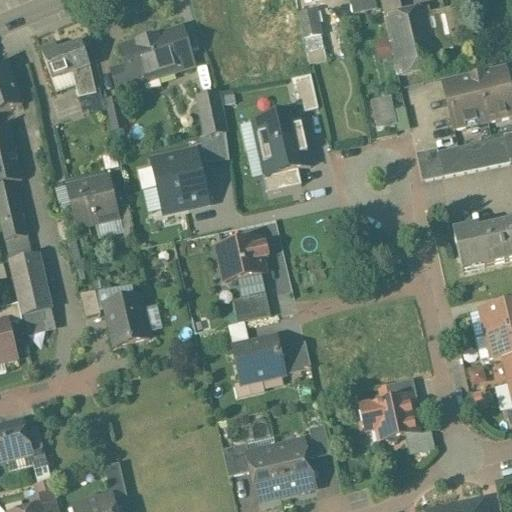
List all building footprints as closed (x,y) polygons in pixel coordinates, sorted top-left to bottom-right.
[(242,0),(250,31),(295,20),(290,0),(242,0)] [(398,0),(381,0),(386,19),(402,16),(398,0)] [(463,8),(431,15),(439,53),(452,50),(453,49),(468,45),(466,35),(469,34),(463,8)] [(402,16),(386,19),(399,79),(443,69),(439,53),(431,15),(429,9),(402,16)] [(316,12),(299,16),(305,42),(319,39),(321,39),(316,12)] [(157,40),(140,45),(139,44),(138,45),(138,46),(132,48),(131,46),(120,50),(121,50),(127,68),(112,73),(118,92),(195,69),(183,30),(164,36),(164,37),(158,39),(156,39),(157,40)] [(319,39),(305,42),(308,56),(319,54),(321,50),(319,39)] [(82,46),(58,54),(56,48),(42,53),(53,82),(73,75),(90,68),(82,46)] [(8,65),(0,67),(0,114),(23,106),(8,65)] [(90,68),(73,75),(79,100),(97,96),(90,68)] [(293,81),(303,114),(320,109),(311,76),(293,81)] [(511,102),(506,77),(484,82),(484,80),(472,83),(472,85),(445,92),(455,134),(467,131),(467,129),(476,127),(477,129),(511,120),(511,102)] [(218,96),(203,99),(209,126),(204,127),(206,140),(227,135),(218,96)] [(407,109),(395,111),(393,97),(373,101),(381,138),(411,132),(407,109)] [(299,115),(256,125),(262,152),(305,142),(299,115)] [(123,120),(111,122),(114,134),(125,132),(123,120)] [(0,215),(7,244),(27,239),(14,185),(22,183),(9,130),(0,131),(0,215)] [(505,141),(438,155),(438,152),(416,156),(422,184),(511,166),(511,162),(511,161),(511,135),(505,138),(505,141)] [(305,142),(262,152),(268,180),(311,170),(305,142)] [(196,155),(153,165),(154,171),(138,174),(143,194),(159,190),(202,181),(196,155)] [(109,179),(67,189),(73,211),(78,231),(80,231),(119,220),(109,179)] [(202,181),(159,190),(165,216),(208,206),(202,181)] [(73,211),(61,214),(68,243),(82,239),(80,231),(78,231),(73,211)] [(511,225),(479,233),(478,229),(454,234),(463,275),(511,263),(511,225)] [(258,241),(217,250),(221,270),(227,269),(230,284),(266,276),(263,261),(269,260),(266,247),(260,248),(258,241)] [(39,257),(11,264),(28,336),(55,330),(51,313),(52,312),(39,257)] [(96,294),(81,297),(86,321),(102,317),(96,294)] [(266,297),(234,304),(239,327),(271,320),(266,297)] [(141,299),(105,307),(116,350),(151,342),(141,299)] [(19,306),(0,310),(0,324),(9,323),(10,327),(23,324),(19,306)] [(511,307),(482,314),(487,339),(511,333),(511,307)] [(0,324),(0,363),(5,366),(19,363),(10,327),(9,323),(0,324)] [(511,333),(487,339),(493,365),(505,362),(511,360),(511,333)] [(276,342),(234,351),(242,386),(284,377),(279,351),(276,342)] [(306,345),(279,351),(284,377),(284,379),(312,372),(306,345)] [(414,383),(386,389),(390,404),(409,400),(411,408),(419,406),(414,383)] [(411,408),(409,400),(390,404),(362,411),(366,432),(379,429),(382,444),(387,443),(387,444),(389,446),(391,447),(394,447),(395,447),(399,445),(400,441),(400,440),(417,436),(411,408)] [(24,424),(0,430),(0,465),(31,457),(32,457),(26,432),(24,424)] [(38,429),(26,432),(32,457),(31,457),(34,467),(47,464),(38,429)] [(325,429),(310,433),(316,460),(332,456),(325,429)] [(305,446),(277,453),(287,496),(315,489),(305,446)] [(247,448),(223,453),(229,481),(252,475),(248,460),(250,459),(247,448)] [(250,459),(248,460),(252,475),(259,503),(287,496),(277,453),(250,459)] [(120,466),(104,470),(111,499),(112,499),(114,507),(128,503),(120,466)] [(59,511),(55,496),(33,502),(36,511),(43,510),(43,511),(59,511)] [(111,499),(79,508),(80,511),(115,511),(114,507),(112,499),(111,499)]
